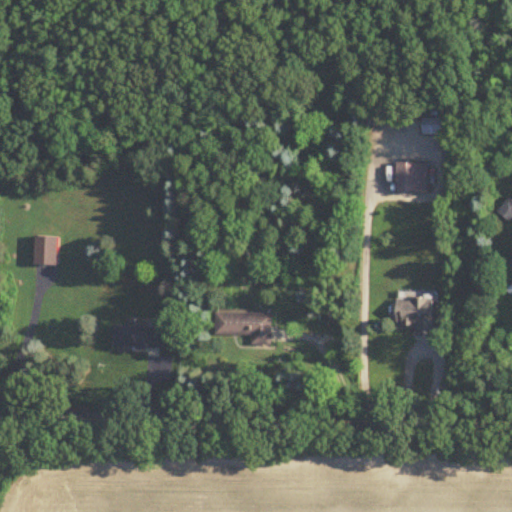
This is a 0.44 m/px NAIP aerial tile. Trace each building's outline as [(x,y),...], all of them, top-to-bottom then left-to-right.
[(448,119),(424,119),(424,136),(448,136),(448,119)] [(398,194),(419,194),(419,165),(398,165),(398,194)] [(502,214),(511,221),(511,202),(502,214)] [(59,266),(59,238),(37,238),(37,266),(59,266)] [(418,327),(418,338),(435,338),(435,301),(398,301),(398,327),(418,327)] [(254,336),(254,346),(273,347),(273,314),(217,314),(217,336),(254,336)] [(165,349),(165,327),(116,327),(116,349),(165,349)]
